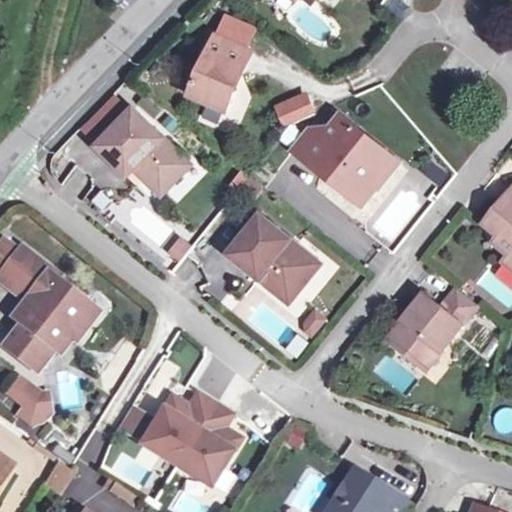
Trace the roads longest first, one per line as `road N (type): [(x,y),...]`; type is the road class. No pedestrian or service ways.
road 1 (residential): [(0,168),(293,405)]
road 2 (residential): [(293,405),(511,121)]
road 3 (residential): [(0,164),(159,0)]
road 4 (residential): [(293,405),(446,460)]
